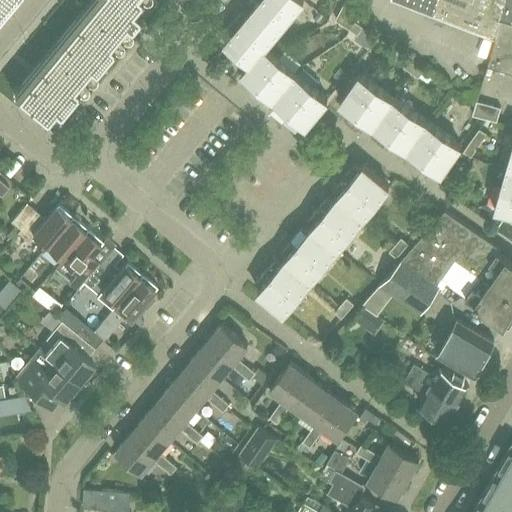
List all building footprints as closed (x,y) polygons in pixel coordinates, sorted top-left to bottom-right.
[(0,0),(0,15),(12,0),(0,0)] [(99,0),(95,0),(16,95),(51,123),(131,27),(99,0)] [(99,0),(131,27),(139,18),(131,11),(140,0),(99,0)] [(252,8),(277,31),(302,0),(249,0),(254,5),(252,8)] [(345,0),(336,20),(359,35),(365,27),(348,15),(355,0),(345,0)] [(511,0),(398,0),(495,38),(500,18),(511,20),(511,0)] [(277,31),(252,8),(249,11),(244,7),(223,32),(228,36),(225,40),(250,61),(265,45),(277,31)] [(511,20),(500,18),(495,38),(487,65),(511,71),(511,20)] [(274,97),(296,71),(265,45),(250,61),(242,70),(246,74),(242,79),(267,99),(271,94),(274,97)] [(426,70),(410,59),(405,66),(420,77),(426,70)] [(296,71),(274,97),(278,100),(273,105),(298,126),(302,120),(306,124),(328,97),(296,71)] [(374,124),(394,96),(360,72),(340,100),(344,103),(340,108),(367,127),(371,121),(374,124)] [(408,147),(427,119),(394,96),(374,124),(378,126),(374,132),(400,150),(404,145),(408,147)] [(503,108),(477,100),(473,117),(498,124),(503,108)] [(427,119),(408,147),(411,150),(407,155),(434,174),(438,168),(442,171),(461,143),(427,119)] [(473,157),(488,134),(480,128),(464,151),(473,157)] [(337,194),(363,216),(390,184),(364,163),(360,166),(355,162),(335,187),(340,191),(337,194)] [(511,167),(507,166),(496,206),(511,210),(511,167)] [(0,194),(1,195),(9,186),(0,178),(0,194)] [(363,216),(337,194),(334,198),(329,193),(308,218),(314,223),(311,226),(337,248),(363,216)] [(20,228),(36,209),(27,201),(10,220),(14,223),(20,228)] [(47,244),(73,214),(58,201),(45,216),(36,209),(20,228),(17,231),(27,239),(32,232),(47,244)] [(402,258),(436,283),(456,257),(480,275),(466,294),(504,323),(511,308),(511,259),(499,250),(500,248),(445,208),(402,258)] [(62,257),(88,226),(73,214),(47,244),(62,257)] [(511,220),(505,215),(496,227),(511,238),(511,220)] [(14,223),(7,232),(12,237),(17,231),(20,228),(14,223)] [(337,248),(311,226),(308,229),(303,225),(282,250),(288,254),(285,257),(311,279),(337,248)] [(84,281),(100,262),(91,254),(103,239),(88,226),(62,257),(55,266),(79,286),(84,281)] [(409,243),(402,236),(389,250),(396,257),(409,243)] [(100,262),(84,281),(93,289),(96,285),(101,289),(117,302),(142,271),(127,259),(119,267),(115,264),(105,256),(100,262)] [(311,279),(285,257),(282,261),(277,256),(256,281),(261,285),(258,289),(284,311),(311,279)] [(441,287),(436,283),(402,258),(382,281),(423,311),(441,287)] [(153,296),(150,293),(157,284),(142,271),(117,302),(112,306),(131,322),(153,296)] [(30,296),(31,295),(36,288),(21,276),(15,283),(21,289),(30,296)] [(63,304),(54,296),(46,306),(56,313),(63,304)] [(354,303),(347,296),(335,311),(342,317),(354,303)] [(381,316),(366,305),(357,318),(372,329),(381,316)] [(494,339),(485,334),(458,318),(438,353),(465,369),(474,374),(494,339)] [(80,335),(76,331),(61,319),(38,346),(52,358),(78,380),(93,361),(73,344),(80,335)] [(76,331),(80,335),(95,347),(103,337),(84,321),(76,331)] [(222,322),(209,338),(238,362),(235,366),(242,372),(245,369),(248,365),(238,356),(248,344),(222,322)] [(353,335),(343,326),(332,338),(343,347),(353,335)] [(209,338),(196,354),(222,375),(232,363),(235,366),(238,362),(209,338)] [(78,380),(52,358),(38,346),(15,374),(25,396),(33,392),(51,407),(60,396),(63,398),(78,380)] [(196,354),(183,369),(212,394),(209,397),(216,404),(219,400),(222,396),(212,387),(222,375),(196,354)] [(291,360),(270,388),(284,397),(281,401),(285,403),(307,372),(303,369),(291,360)] [(468,385),(458,379),(439,368),(435,374),(414,362),(409,371),(458,402),(468,385)] [(245,369),(242,372),(250,379),(252,375),(253,375),(256,371),(248,365),(245,369)] [(253,375),(252,375),(262,384),(265,380),(269,376),(269,375),(259,367),(256,371),(253,375)] [(183,369),(169,385),(195,407),(206,395),(209,397),(212,394),(183,369)] [(448,420),(458,402),(409,371),(404,380),(424,392),(418,403),(448,420)] [(281,401),(275,409),(279,411),(283,414),(291,403),(304,412),(324,384),(311,375),(307,372),(285,403),(281,401)] [(324,384),(304,412),(317,422),(314,425),(318,427),(340,396),(336,394),(324,384)] [(169,385),(156,401),(185,425),(182,429),(190,435),(193,431),(196,428),(185,419),(195,407),(169,385)] [(219,400),(216,404),(224,410),(227,406),(230,403),(222,396),(219,400)] [(311,429),(308,433),(312,435),(316,438),(324,427),(337,437),(358,409),(344,399),(340,396),(318,427),(314,425),(311,429)] [(156,401),(143,417),(169,438),(179,426),(182,429),(185,425),(156,401)] [(275,409),(270,416),(273,419),(274,419),(277,422),(283,414),(279,411),(275,409)] [(143,417),(130,433),(159,457),(156,460),(164,466),(167,463),(170,459),(159,450),(169,438),(143,417)] [(278,437),(273,434),(259,424),(240,452),(255,462),(260,465),(278,437)] [(193,431),(190,435),(197,441),(201,438),(204,434),(196,428),(193,431)] [(130,433),(117,449),(143,470),(153,458),(156,460),(159,457),(130,433)] [(308,433),(303,441),(306,443),(310,446),(316,438),(312,435),(308,433)] [(368,452),(365,456),(374,461),(376,457),(409,476),(420,457),(390,441),(382,455),(370,448),(368,452)] [(359,447),(357,451),(365,456),(368,452),(370,448),(361,443),(359,447)] [(511,511),(511,444),(473,511),(511,511)] [(327,463),(340,470),(348,455),(335,448),(327,463)] [(322,467),(329,458),(322,452),(314,461),(322,467)] [(377,463),(369,477),(399,494),(409,476),(376,457),(374,461),(377,463)] [(167,463),(164,466),(171,473),(174,469),(177,465),(170,459),(167,463)] [(362,483),(340,470),(327,463),(321,473),(335,481),(329,492),(353,506),(349,511),(380,511),(376,510),(378,506),(356,493),(362,483)] [(174,469),(171,473),(179,480),(186,472),(177,465),(174,469)] [(94,507),(96,488),(84,487),(82,506),(94,507)] [(106,507),(131,491),(96,488),(94,507),(106,507)] [(105,511),(129,511),(131,491),(106,507),(105,511)] [(323,511),(320,510),(321,508),(305,499),(297,511),(323,511)]
